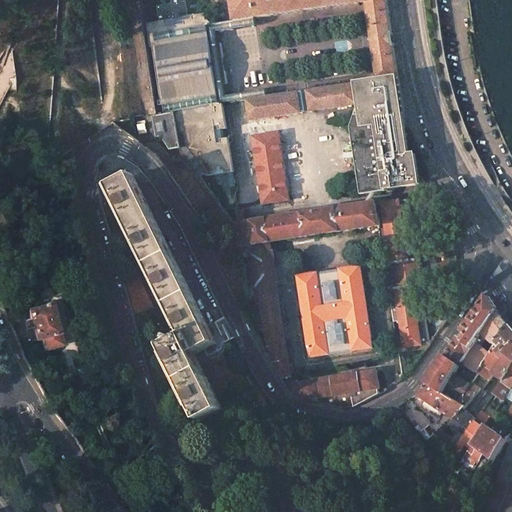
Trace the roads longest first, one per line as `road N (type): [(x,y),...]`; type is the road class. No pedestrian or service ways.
road 1 (unclassified): [(296,511),(274,472),(191,460),(155,433),(91,215),(84,183),(91,156),(113,146),(153,171),(190,224),(262,370),(287,404),(303,410),(357,417),(407,391),(490,279)]
road 2 (primary): [(510,246),(443,138),(408,0)]
road 3 (unclassified): [(23,385),(110,511)]
road 4 (unclassified): [(52,511),(7,407),(23,385)]
